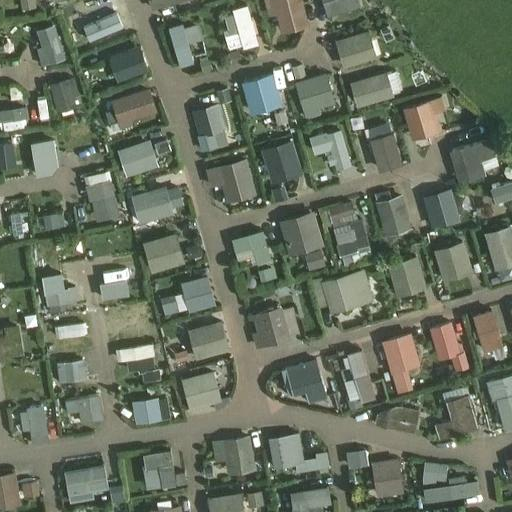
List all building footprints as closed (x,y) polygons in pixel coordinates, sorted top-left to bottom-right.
[(308,23),(301,0),(274,0),(283,30),(308,23)] [(361,4),(359,0),(324,0),(329,13),(361,4)] [(120,25),(111,1),(93,9),(102,32),(120,25)] [(258,38),(248,3),(223,10),(233,45),(258,38)] [(71,15),(78,29),(90,23),(84,9),(71,15)] [(182,21),(170,24),(180,61),(193,58),(187,37),(202,33),(199,21),(184,25),(182,21)] [(21,52),(16,24),(0,26),(0,62),(12,60),(11,54),(21,52)] [(344,65),(378,55),(369,29),(336,40),(344,65)] [(68,49),(62,33),(38,41),(43,57),(68,49)] [(112,58),(120,78),(151,66),(143,47),(112,58)] [(358,105),(393,94),(385,70),(351,81),(358,105)] [(274,72),(243,80),(252,112),(282,104),(274,72)] [(335,100),(327,73),(297,81),(305,109),(335,100)] [(82,104),(75,78),(54,84),(61,110),(82,104)] [(117,97),(124,122),(162,111),(155,87),(117,97)] [(404,106),(413,137),(440,128),(431,98),(404,106)] [(219,102),(194,109),(204,145),(229,138),(219,102)] [(1,110),(3,122),(33,117),(31,104),(1,110)] [(287,108),(266,113),(269,125),(290,119),(287,108)] [(392,118),(368,124),(371,135),(395,129),(392,118)] [(68,134),(73,149),(101,140),(97,125),(68,134)] [(352,163),(342,126),(314,134),(318,149),(330,145),(336,167),(352,163)] [(58,155),(54,132),(28,136),(32,159),(58,155)] [(402,162),(393,132),(371,138),(380,169),(402,162)] [(16,133),(3,135),(7,164),(20,162),(16,133)] [(124,147),(132,172),(162,162),(154,137),(124,147)] [(302,172),(292,137),(263,146),(274,181),(302,172)] [(451,149),(461,180),(486,172),(481,156),(496,152),(492,137),(451,149)] [(256,190),(246,156),(210,166),(215,183),(223,180),(228,198),(256,190)] [(124,212),(114,175),(90,182),(100,218),(124,212)] [(291,177),(274,181),(278,197),(295,194),(291,177)] [(511,180),(494,186),(498,198),(511,194),(511,180)] [(134,194),(141,219),(177,210),(170,184),(134,194)] [(452,187),(425,195),(433,225),(461,218),(452,187)] [(412,226),(402,192),(376,200),(386,234),(412,226)] [(29,226),(24,195),(9,198),(13,229),(29,226)] [(341,254),(372,245),(360,207),(329,216),(341,254)] [(46,210),(47,226),(65,225),(64,209),(46,210)] [(324,243),(314,209),(281,219),(291,252),(324,243)] [(511,223),(487,231),(497,266),(511,261),(511,223)] [(272,258),(263,228),(233,237),(242,267),(272,258)] [(188,259),(181,232),(148,240),(155,267),(188,259)] [(57,250),(55,238),(34,242),(39,268),(66,263),(64,249),(57,250)] [(474,270),(465,241),(436,249),(445,279),(474,270)] [(417,254),(389,262),(398,294),(426,286),(417,254)] [(374,301),(366,268),(323,278),(331,311),(374,301)] [(221,303),(213,274),(183,282),(191,311),(221,303)] [(133,276),(105,282),(109,298),(136,293),(133,276)] [(74,299),(70,277),(43,282),(47,304),(74,299)] [(0,314),(21,312),(19,291),(4,293),(0,296),(0,314)] [(153,315),(151,303),(116,309),(120,329),(141,326),(140,318),(153,315)] [(289,336),(282,305),(249,313),(257,344),(289,336)] [(503,344),(492,308),(474,313),(485,349),(503,344)] [(60,343),(86,337),(83,320),(56,326),(60,343)] [(192,330),(198,352),(234,343),(227,320),(192,330)] [(461,351),(452,320),(431,326),(440,357),(461,351)] [(420,361),(411,330),(381,338),(390,369),(420,361)] [(3,334),(5,355),(27,353),(25,332),(3,334)] [(130,369),(159,365),(155,343),(127,347),(130,369)] [(177,370),(193,365),(187,347),(172,351),(177,370)] [(376,395),(362,348),(349,352),(363,399),(376,395)] [(63,360),(65,378),(90,374),(88,357),(63,360)] [(328,394),(318,359),(288,367),(295,391),(307,388),(310,399),(328,394)] [(146,369),(148,378),(165,374),(163,365),(146,369)] [(18,375),(20,389),(46,385),(44,371),(18,375)] [(187,379),(195,406),(225,398),(217,371),(187,379)] [(511,426),(511,372),(492,378),(505,429),(511,426)] [(449,396),(471,391),(469,384),(447,389),(449,396)] [(479,426),(469,393),(446,400),(452,418),(440,422),(445,437),(479,426)] [(102,394),(71,399),(74,421),(106,416),(102,394)] [(138,401),(141,421),(172,416),(168,397),(138,401)] [(51,432),(46,403),(28,406),(33,435),(51,432)] [(380,410),(377,423),(417,431),(422,410),(397,404),(380,410)] [(299,429),(269,434),(275,465),(305,459),(299,429)] [(255,468),(249,433),(215,438),(219,459),(225,457),(228,472),(255,468)] [(176,483),(171,447),(144,451),(149,486),(176,483)] [(409,489),(404,455),(371,459),(377,494),(409,489)] [(428,458),(425,473),(448,476),(450,461),(428,458)] [(109,486),(105,463),(65,470),(70,493),(109,486)] [(0,505),(20,502),(15,469),(0,471),(0,505)] [(43,476),(25,479),(27,494),(46,491),(43,476)] [(425,485),(426,498),(480,490),(478,477),(425,485)] [(330,502),(328,484),(289,489),(292,511),(314,511),(313,504),(330,502)] [(212,511),(245,511),(241,490),(209,496),(212,511)] [(152,511),(182,511),(180,497),(151,502),(152,511)]
